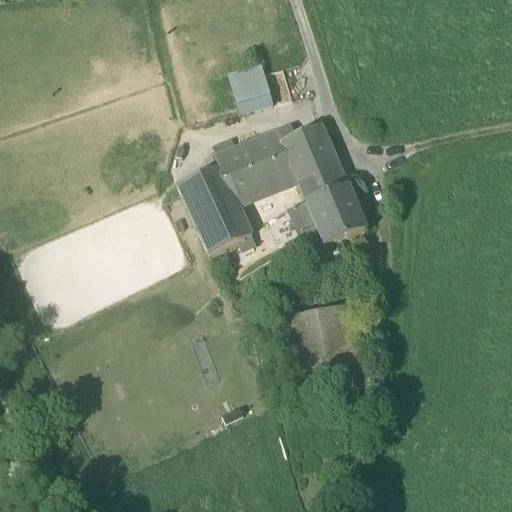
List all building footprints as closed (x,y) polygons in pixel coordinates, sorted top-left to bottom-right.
[(231,82),(242,118),(271,109),(260,74),(231,82)] [(297,188),(298,190),(340,174),(321,130),(292,142),(280,147),(297,188)] [(283,193),(297,188),(280,147),(292,142),(279,138),(214,164),(218,173),(219,172),(236,208),(261,198),(260,196),(265,194),(267,198),(271,196),(272,196),(283,192),(283,193)] [(251,240),(236,208),(219,172),(218,173),(176,190),(208,261),(251,240)] [(346,190),(340,174),(298,190),(305,209),(347,192),(346,190)] [(305,209),(323,253),(340,246),(366,236),(347,192),(305,209)] [(315,257),(323,253),(305,209),(288,216),(306,260),(315,257)] [(347,264),(340,246),(323,253),(315,257),(322,274),(347,264)] [(277,326),(291,406),(370,391),(355,311),(277,326)]
